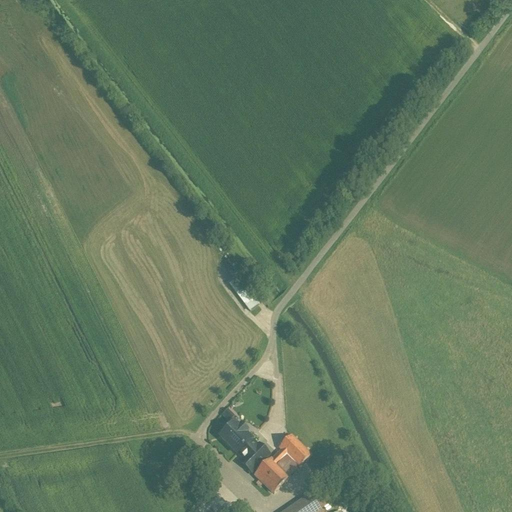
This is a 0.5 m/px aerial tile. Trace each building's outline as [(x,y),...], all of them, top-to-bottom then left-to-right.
[(234,283),(252,311),(264,304),(246,275),(234,283)] [(248,441),(227,423),(210,442),(230,460),(248,441)] [(311,457),(288,436),(247,479),(269,500),(288,480),(277,469),(285,461),(296,472),(311,457)] [(228,511),(208,496),(195,511),(228,511)] [(316,511),(304,496),(281,511),(316,511)]
